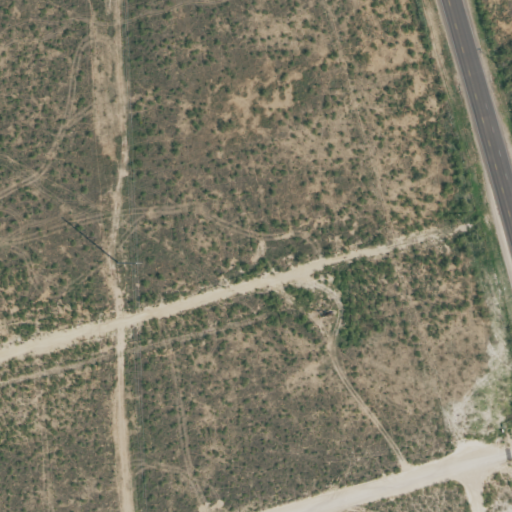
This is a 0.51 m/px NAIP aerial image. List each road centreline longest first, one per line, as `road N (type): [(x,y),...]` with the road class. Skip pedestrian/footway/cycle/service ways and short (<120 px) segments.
road 1 (residential): [(265,511),(511,438)]
road 2 (primary): [(451,0),(511,209)]
